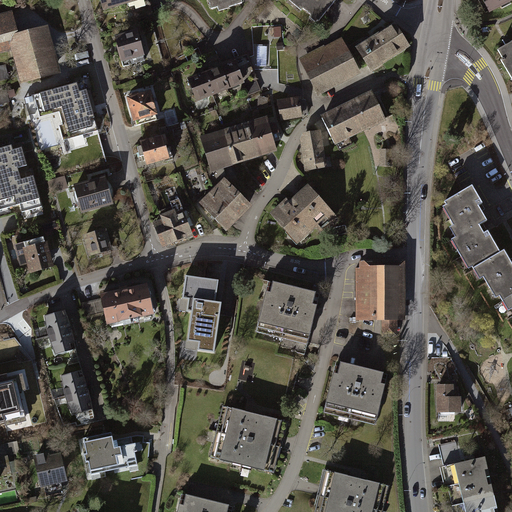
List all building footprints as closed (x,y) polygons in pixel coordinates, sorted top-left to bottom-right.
[(100,0),(104,11),(144,0),(100,0)] [(241,0),(208,0),(212,10),(219,7),(221,14),(230,11),(228,7),(243,3),(241,0)] [(338,0),(288,0),(318,24),(338,0)] [(511,0),(483,0),(492,15),(511,3),(511,0)] [(11,13),(0,15),(0,57),(12,55),(20,86),(60,76),(47,27),(16,35),(11,13)] [(395,24),(374,37),(390,61),(410,48),(395,24)] [(138,31),(115,37),(123,63),(145,57),(138,31)] [(390,61),(374,37),(355,49),(371,74),(390,61)] [(326,45),(299,59),(319,96),(361,73),(343,39),(327,47),(326,45)] [(511,43),(496,53),(511,80),(511,43)] [(236,61),(219,67),(229,91),(246,84),(236,61)] [(7,67),(0,68),(0,80),(10,79),(7,67)] [(219,67),(203,73),(213,97),(229,91),(219,67)] [(213,97),(203,73),(188,79),(198,103),(213,97)] [(69,128),(71,138),(98,131),(85,82),(35,96),(40,114),(63,107),(63,108),(69,128)] [(152,92),(127,99),(134,123),(159,116),(152,92)] [(372,94),(345,106),(359,135),(385,122),(372,94)] [(300,97),(279,101),(282,122),(304,118),(300,97)] [(359,135),(345,106),(320,118),(334,146),(359,135)] [(283,141),(278,124),(271,126),(269,118),(248,124),(258,159),(280,153),(276,142),(283,141)] [(258,159),(248,124),(224,131),(234,166),(258,159)] [(234,166),(224,131),(201,138),(212,173),(234,166)] [(302,135),(300,141),(305,172),(327,168),(321,132),(302,135)] [(164,137),(141,143),(148,167),(171,160),(164,137)] [(21,143),(0,149),(0,211),(21,205),(22,211),(41,206),(31,170),(29,171),(21,143)] [(392,150),(380,149),(380,167),(391,167),(392,150)] [(254,208),(225,179),(210,193),(238,223),(254,208)] [(102,183),(74,191),(79,212),(108,204),(102,183)] [(469,267),(472,266),(479,278),(484,276),(496,296),(499,294),(508,310),(511,308),(511,261),(511,260),(504,248),(501,250),(488,229),(485,231),(483,227),(480,223),(487,219),(481,209),(478,205),(484,202),(473,184),(440,203),(458,233),(451,237),(469,267)] [(285,200),(268,215),(297,246),(316,228),(324,236),(340,220),(308,186),(289,203),(285,200)] [(238,223),(210,193),(199,204),(227,233),(238,223)] [(162,221),(153,224),(163,249),(194,237),(185,215),(178,218),(175,211),(161,217),(162,221)] [(102,233),(81,238),(86,259),(107,254),(102,233)] [(41,248),(19,253),(24,276),(46,271),(41,248)] [(400,323),(400,266),(359,266),(359,270),(355,270),(354,323),(400,323)] [(219,301),(215,301),(218,279),(186,274),(182,309),(192,310),(187,347),(215,351),(222,302),(219,301)] [(316,289),(274,279),(271,289),(266,288),(256,331),(307,343),(317,301),(313,300),(316,289)] [(144,290),(98,297),(103,330),(149,324),(144,290)] [(66,323),(63,312),(43,318),(49,337),(54,357),(75,350),(71,339),(69,331),(66,323)] [(384,378),(335,365),(323,413),(371,426),(384,378)] [(78,372),(59,378),(64,397),(70,417),(90,412),(86,398),(84,391),(81,382),(78,372)] [(464,385),(436,385),(435,422),(464,423),(464,385)] [(0,424),(25,419),(23,408),(12,410),(11,405),(0,406),(0,424)] [(255,416),(222,407),(209,459),(276,476),(289,425),(255,416)] [(111,434),(81,441),(89,478),(138,468),(132,438),(113,442),(111,434)] [(138,462),(150,461),(149,444),(137,444),(138,462)] [(61,456),(37,461),(42,484),(66,479),(61,456)] [(485,459),(443,468),(447,488),(490,479),(485,459)] [(358,480),(324,472),(314,511),(383,511),(389,487),(358,480)] [(490,479),(447,488),(451,507),(494,499),(490,479)] [(230,511),(232,507),(184,494),(179,511),(230,511)] [(496,511),(494,499),(451,507),(452,511),(496,511)]
